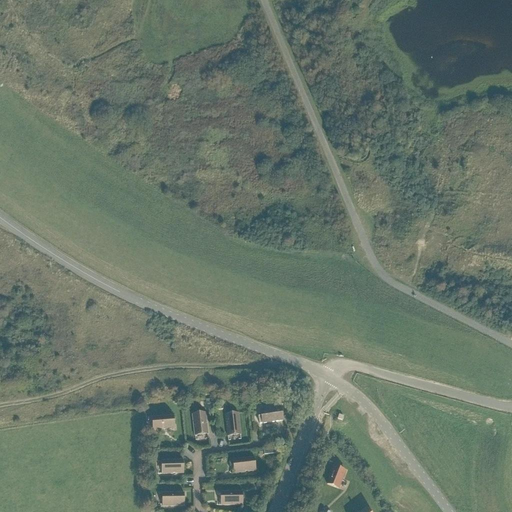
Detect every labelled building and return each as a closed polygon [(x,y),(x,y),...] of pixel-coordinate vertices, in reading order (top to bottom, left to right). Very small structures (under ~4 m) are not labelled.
[(261,417),(258,417),(259,424),(282,421),(280,408),(260,411),(261,417)] [(205,413),(192,415),(193,423),(194,423),(194,425),(193,425),(195,436),(195,434),(207,433),(207,435),(208,435),(205,413)] [(238,414),(225,415),(226,423),(227,423),(227,426),(226,426),(227,437),(228,437),(228,435),(239,433),(240,435),(238,414)] [(162,417),(152,418),(154,418),(155,430),(153,430),(153,431),(174,429),(173,416),(165,417),(163,418),(162,417)] [(243,458),(232,458),(232,459),(234,459),(234,470),(232,470),(232,471),(254,471),(254,458),(246,458),(246,459),(243,459),(243,458)] [(172,461),(161,461),(161,462),(163,462),(163,473),(161,474),(183,474),(183,461),(175,461),(175,462),(172,462),(172,461)] [(334,467),(327,485),(338,489),(343,476),(345,472),(334,467)] [(231,492),(220,493),(222,493),(223,505),(221,505),(221,506),(242,505),(242,492),(234,492),(234,493),(231,493),(231,492)] [(173,494),(162,494),(164,494),(164,506),(162,506),(162,507),(184,506),(184,493),(176,494),(173,494)]
